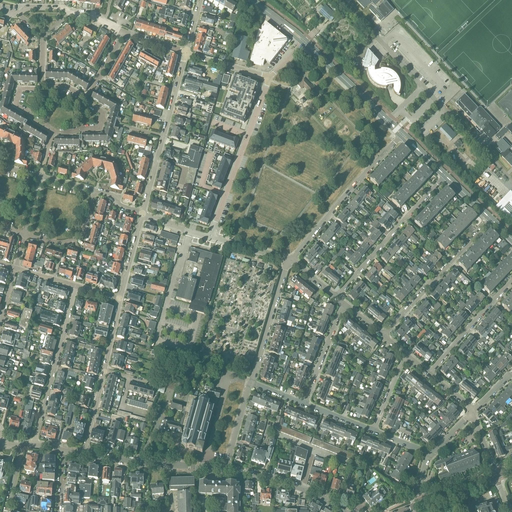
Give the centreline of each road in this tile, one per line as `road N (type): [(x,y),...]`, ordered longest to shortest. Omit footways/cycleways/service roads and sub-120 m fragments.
road 1 (residential): [(289,259),(402,134)]
road 2 (residential): [(34,444),(75,285)]
road 3 (residential): [(336,295),(445,175)]
road 4 (residential): [(120,299),(84,454)]
road 5 (residential): [(489,217),(384,334)]
road 6 (residential): [(226,468),(84,454)]
road 7 (secondary): [(402,134),(302,41)]
road 8 (residential): [(250,383),(289,259)]
road 9 (residential): [(343,511),(303,488),(226,468)]
road 10 (residential): [(429,372),(511,280)]
